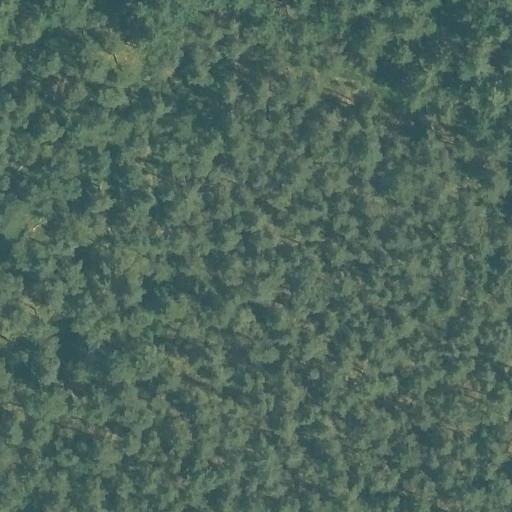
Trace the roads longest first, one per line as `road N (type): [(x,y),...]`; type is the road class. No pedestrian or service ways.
road 1 (track): [(511,137),(437,65),(325,29),(195,73),(179,264),(110,420)]
road 2 (track): [(110,420),(87,471),(30,511)]
